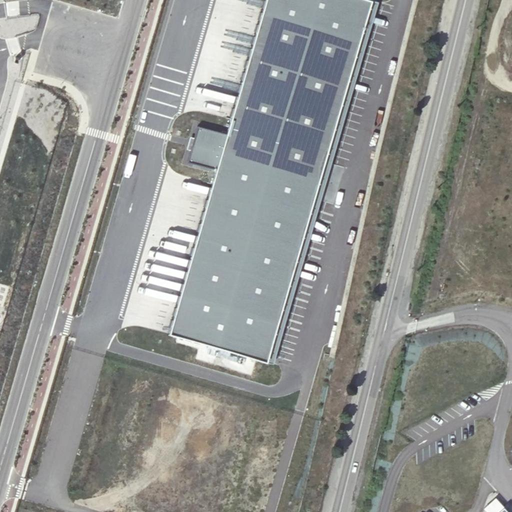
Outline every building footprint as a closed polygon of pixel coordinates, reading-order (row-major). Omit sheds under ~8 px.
[(272,364),(376,2),(369,0),(265,0),(226,135),(197,127),(186,163),(216,171),(168,334),(272,364)] [(388,42),(376,39),(370,59),(382,62),(388,42)] [(101,413),(137,415),(140,376),(103,374),(101,413)] [(174,392),(166,430),(200,436),(207,399),(174,392)] [(233,411),(230,452),(268,454),(270,414),(233,411)] [(486,511),(501,511),(506,509),(497,499),(484,510),(486,511)]
